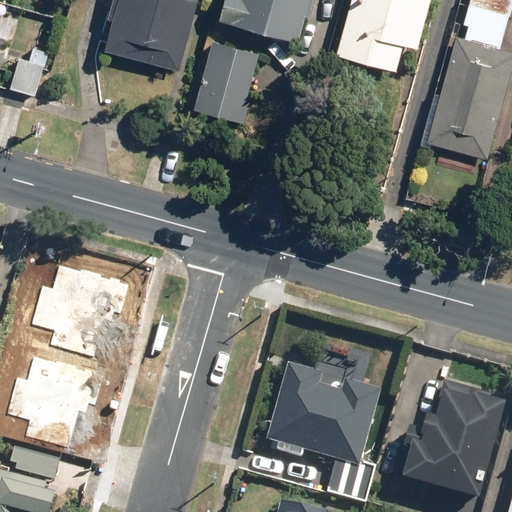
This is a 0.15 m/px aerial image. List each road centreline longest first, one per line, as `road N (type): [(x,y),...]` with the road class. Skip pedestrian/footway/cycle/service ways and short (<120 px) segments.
road 1 (secondary): [(511,315),(232,237)]
road 2 (residential): [(157,511),(232,237)]
road 3 (secondary): [(232,237),(0,174)]
